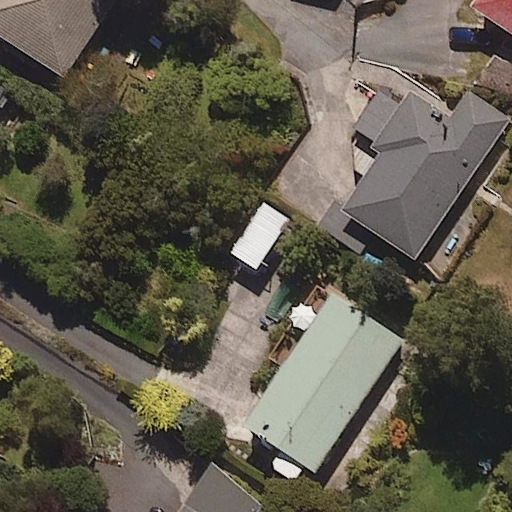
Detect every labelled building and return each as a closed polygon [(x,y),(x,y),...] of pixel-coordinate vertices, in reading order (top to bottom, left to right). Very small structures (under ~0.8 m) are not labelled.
[(112,0),(0,0),(0,28),(64,71),(112,0)] [(511,0),(479,0),(477,4),(511,26),(511,0)] [(0,83),(0,105),(10,91),(0,83)] [(511,114),(474,87),(451,119),(415,93),(378,146),(387,153),(347,209),(420,261),(511,132),(511,114)] [(293,219),(265,201),(231,253),(259,271),(293,219)] [(407,339),(334,291),(246,426),(319,473),(407,339)] [(290,511),(218,464),(185,511),(290,511)]
